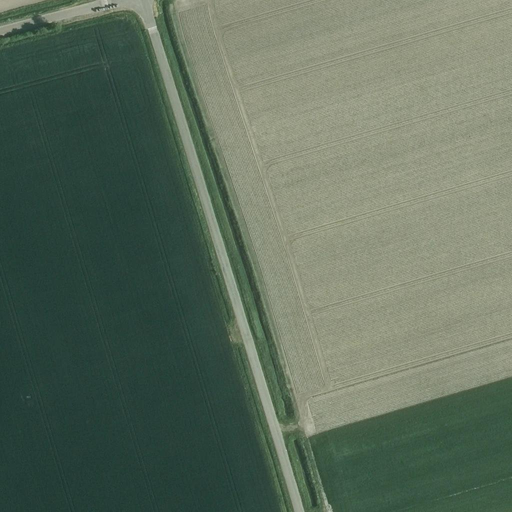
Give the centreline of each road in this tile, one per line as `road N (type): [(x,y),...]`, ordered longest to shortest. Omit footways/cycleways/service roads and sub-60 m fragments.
road 1 (unclassified): [(296,511),(143,0)]
road 2 (unclassified): [(0,31),(116,0)]
